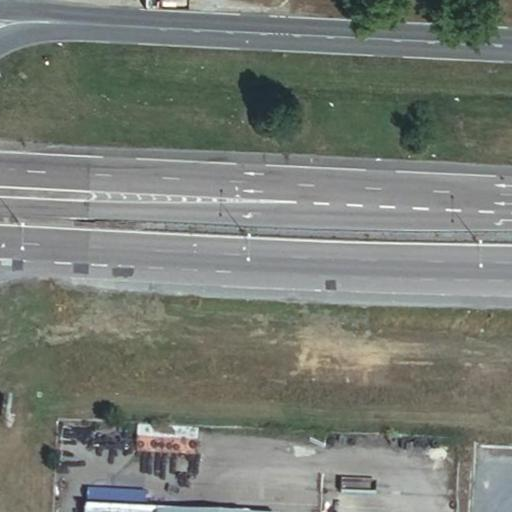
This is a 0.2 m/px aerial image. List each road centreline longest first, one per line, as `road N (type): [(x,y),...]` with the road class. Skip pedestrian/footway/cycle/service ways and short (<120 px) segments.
road 1 (secondary): [(511,199),(0,178)]
road 2 (tertiary): [(511,44),(57,22)]
road 3 (secondary): [(116,244),(511,258)]
